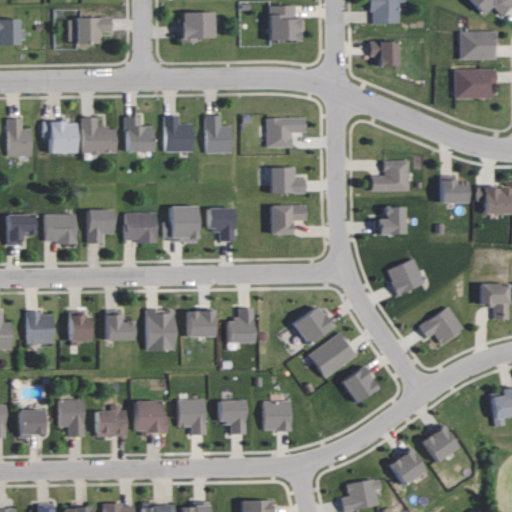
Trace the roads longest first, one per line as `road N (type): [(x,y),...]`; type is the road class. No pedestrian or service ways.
road 1 (residential): [(0,469),(324,458),(511,352)]
road 2 (residential): [(511,151),(289,76),(0,81)]
road 3 (residential): [(431,396),(346,271),(335,0)]
road 4 (residential): [(0,278),(346,271)]
